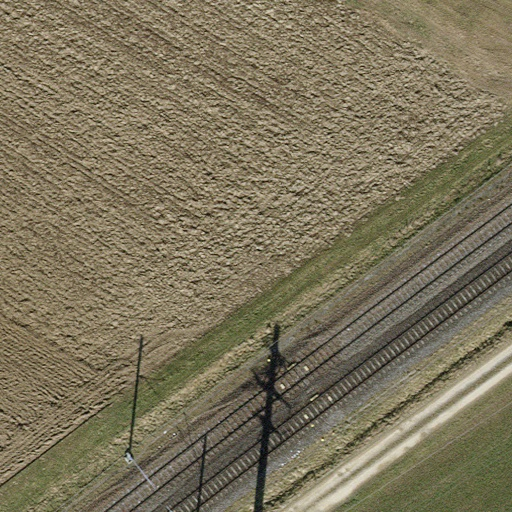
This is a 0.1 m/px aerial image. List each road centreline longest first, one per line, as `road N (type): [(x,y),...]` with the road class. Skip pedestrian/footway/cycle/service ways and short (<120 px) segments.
road 1 (track): [(12,511),(134,411),(511,136)]
road 2 (track): [(511,362),(309,511)]
